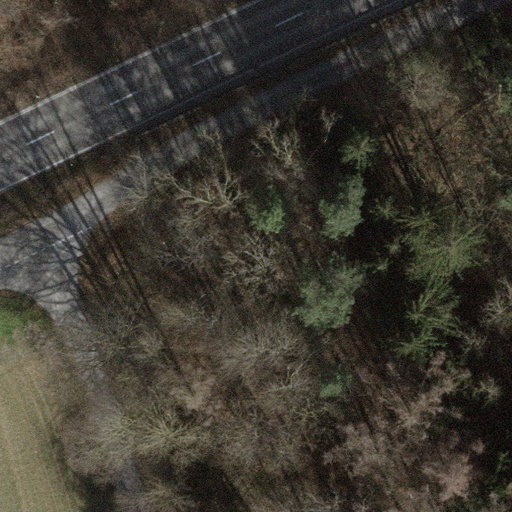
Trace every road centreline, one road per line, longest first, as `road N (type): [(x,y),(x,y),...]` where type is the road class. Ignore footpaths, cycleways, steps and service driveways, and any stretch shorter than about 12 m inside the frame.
road 1 (secondary): [(332,0),(0,158)]
road 2 (track): [(28,239),(83,327),(132,511)]
